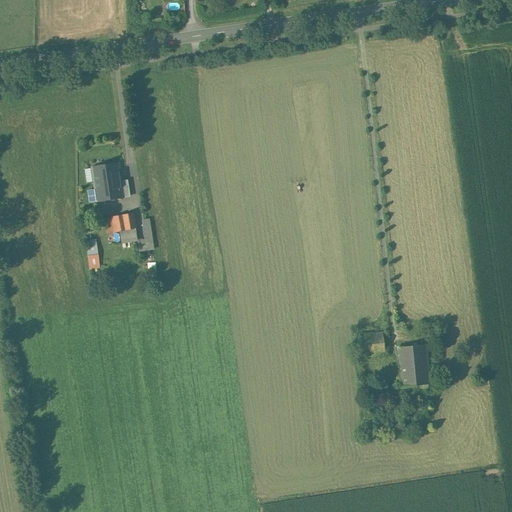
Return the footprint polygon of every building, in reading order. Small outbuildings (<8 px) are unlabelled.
[(118,164),(93,168),(95,185),(120,181),(118,164)] [(120,181),(95,185),(97,201),(129,196),(126,181),(120,182),(120,181)] [(133,214),(110,217),(112,232),(120,231),(122,243),(137,240),(133,214)] [(110,217),(104,218),(106,233),(112,232),(110,217)] [(143,239),(145,251),(154,249),(151,237),(143,239)] [(86,240),(88,268),(99,267),(97,239),(86,240)] [(382,333),(360,336),(362,356),(384,354),(382,333)] [(430,345),(398,348),(401,371),(427,368),(427,361),(432,360),(430,345)] [(427,368),(401,371),(402,387),(429,384),(427,368)]
